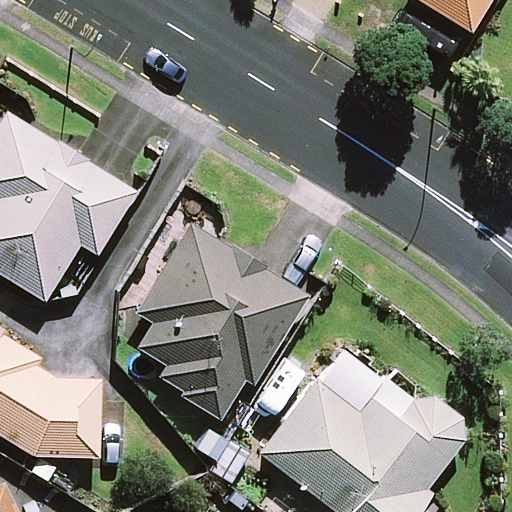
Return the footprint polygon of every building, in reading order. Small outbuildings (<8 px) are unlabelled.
[(414,0),(467,31),(485,0),(414,0)] [(130,190),(3,112),(0,116),(0,274),(41,299),(76,241),(93,251),(130,190)] [(162,363),(155,376),(176,388),(171,397),(215,421),(241,375),(250,380),(302,287),(184,221),(134,311),(150,320),(134,347),(162,363)] [(0,336),(0,438),(21,452),(93,455),(96,381),(58,379),(29,362),(32,356),(0,336)] [(464,420),(428,393),(412,399),(378,374),(352,409),(312,378),(256,452),(334,511),(428,511),(433,506),(421,497),(463,441),(464,420)] [(13,511),(0,484),(0,511),(13,511)]
